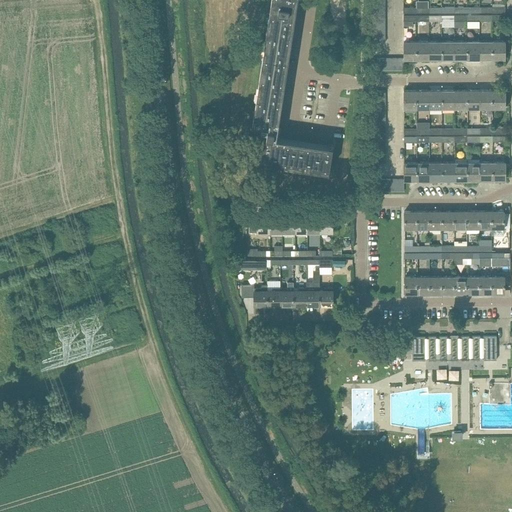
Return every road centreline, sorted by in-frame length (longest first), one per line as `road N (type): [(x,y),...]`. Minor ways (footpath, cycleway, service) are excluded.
road 1 (unclassified): [(291,511),(222,382),(187,280),(161,132),(150,0)]
road 2 (track): [(97,0),(114,168),(137,278)]
road 3 (residential): [(511,302),(365,302),(360,202)]
road 4 (residential): [(511,68),(472,82),(361,82)]
road 5 (residential): [(511,189),(472,203),(362,202)]
road 6 (unclassified): [(337,78),(330,122),(321,127),(294,116),(301,73)]
